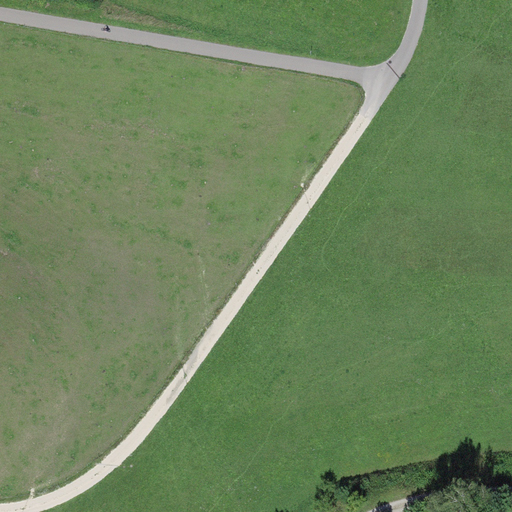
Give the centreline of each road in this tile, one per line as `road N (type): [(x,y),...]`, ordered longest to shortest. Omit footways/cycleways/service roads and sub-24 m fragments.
road 1 (track): [(388,84),(116,462),(66,493),(12,511)]
road 2 (track): [(385,511),(478,485),(511,486)]
